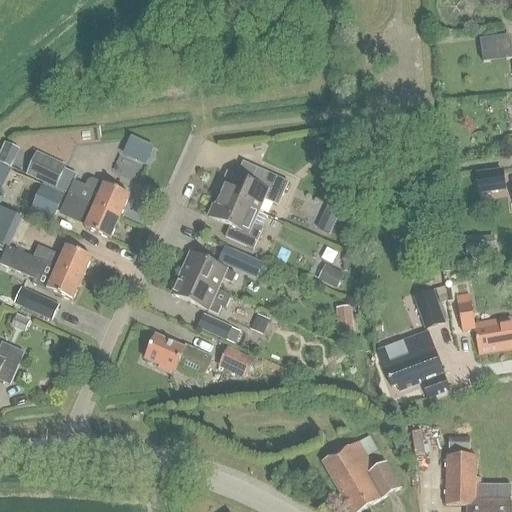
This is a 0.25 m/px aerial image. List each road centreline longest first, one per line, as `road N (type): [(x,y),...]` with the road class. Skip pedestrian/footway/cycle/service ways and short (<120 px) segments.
road 1 (residential): [(63,450),(206,134)]
road 2 (tertiary): [(275,511),(187,472),(63,450)]
